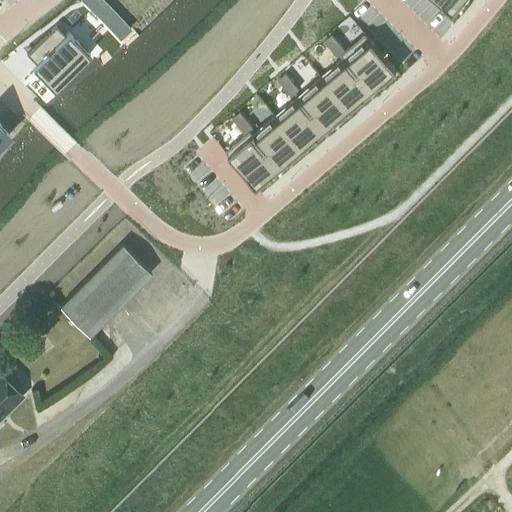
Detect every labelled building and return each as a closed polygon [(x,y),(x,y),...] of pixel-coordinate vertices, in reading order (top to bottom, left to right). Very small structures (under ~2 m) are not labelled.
[(437,0),(453,12),(462,0),(437,0)] [(59,21),(30,50),(40,60),(37,64),(59,85),(94,50),(72,28),(69,30),(59,21)] [(332,35),(325,41),(331,48),(339,42),(332,35)] [(368,36),(344,56),(372,89),(396,69),(368,36)] [(339,42),(331,48),(337,55),(345,49),(339,42)] [(344,56),(321,75),(349,109),(372,89),(344,56)] [(287,73),(279,80),(285,87),(293,81),(287,73)] [(321,75),(298,94),(326,128),(349,109),(321,75)] [(293,81),(285,87),(291,94),(299,88),(293,81)] [(298,94),(275,114),(303,147),(326,128),(298,94)] [(241,112),(233,118),(239,125),(247,119),(241,112)] [(275,114),(252,133),(280,166),(303,147),(275,114)] [(247,119),(239,125),(245,133),(253,126),(247,119)] [(252,133),(228,153),(256,187),(280,166),(252,133)] [(123,241),(122,242),(61,303),(89,333),(151,270),(123,241)] [(42,330),(32,320),(22,329),(33,340),(42,330)] [(0,415),(23,393),(0,369),(0,415)]
